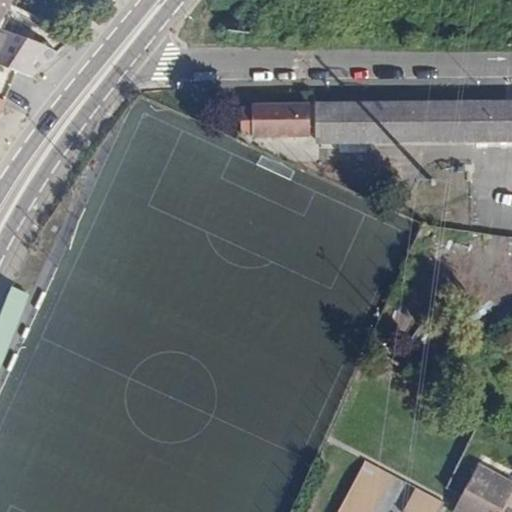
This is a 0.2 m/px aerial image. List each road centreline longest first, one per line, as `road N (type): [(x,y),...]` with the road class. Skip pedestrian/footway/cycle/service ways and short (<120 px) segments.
road 1 (residential): [(130,53),(511,62)]
road 2 (secondary): [(147,0),(0,195)]
road 3 (secondary): [(0,246),(130,53)]
